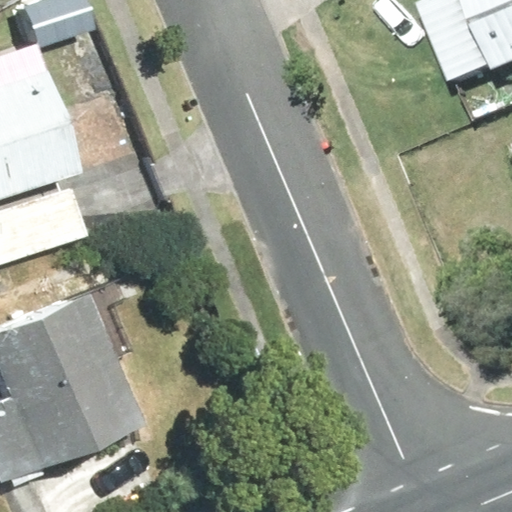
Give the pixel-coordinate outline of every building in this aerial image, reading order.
[(75,0),(11,0),(6,2),(24,47),(85,23),(75,0)] [(511,0),(467,0),(497,76),(511,70),(511,0)] [(0,78),(0,196),(66,175),(32,69),(0,78)] [(65,194),(0,212),(0,264),(79,242),(65,194)] [(0,480),(125,430),(69,293),(0,321),(0,480)] [(136,442),(31,492),(40,511),(127,511),(161,496),(136,442)]
